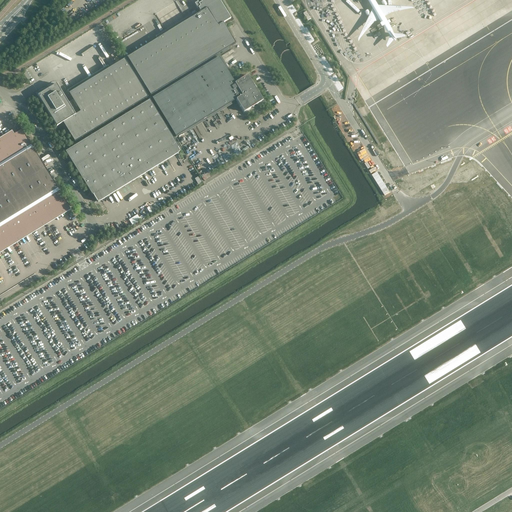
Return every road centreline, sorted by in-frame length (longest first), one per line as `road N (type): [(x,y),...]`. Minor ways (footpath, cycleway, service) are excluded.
road 1 (unclassified): [(204,162),(326,80),(277,0)]
road 2 (unclassified): [(97,227),(13,98)]
